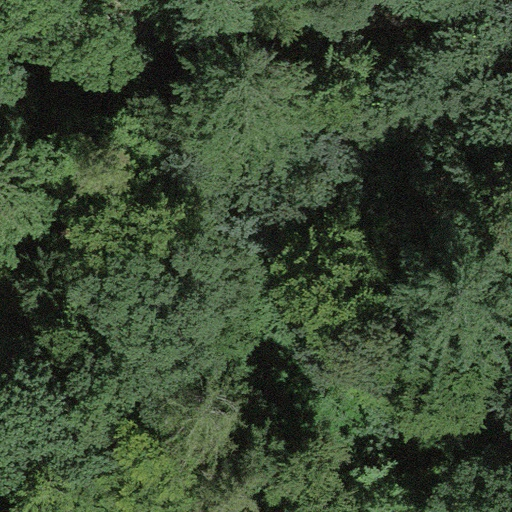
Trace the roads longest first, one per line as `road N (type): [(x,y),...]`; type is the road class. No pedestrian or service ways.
road 1 (track): [(511,330),(0,124)]
road 2 (track): [(0,35),(343,22),(511,4)]
